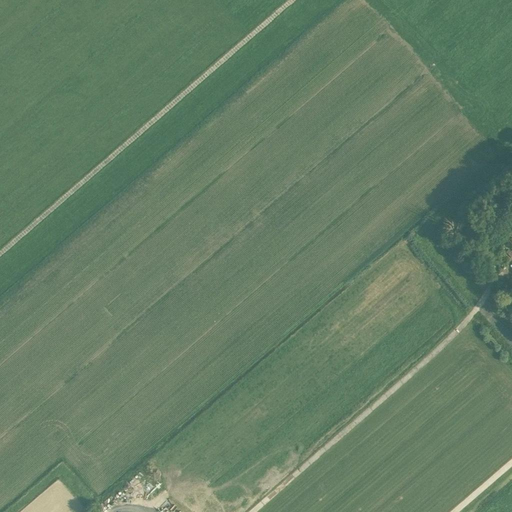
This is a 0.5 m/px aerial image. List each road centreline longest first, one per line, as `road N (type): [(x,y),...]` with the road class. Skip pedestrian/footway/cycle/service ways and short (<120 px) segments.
road 1 (track): [(0,254),(292,0)]
road 2 (track): [(251,511),(461,325),(501,279)]
